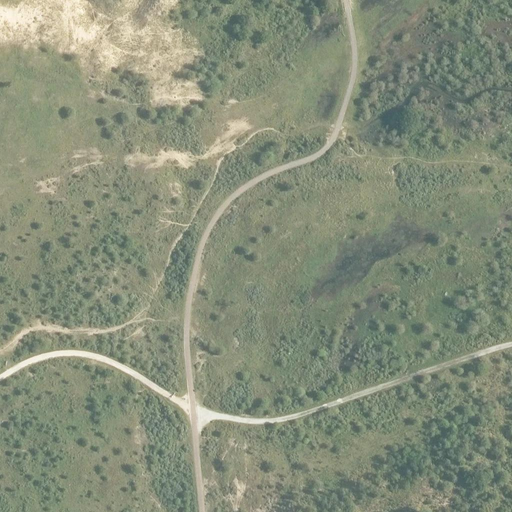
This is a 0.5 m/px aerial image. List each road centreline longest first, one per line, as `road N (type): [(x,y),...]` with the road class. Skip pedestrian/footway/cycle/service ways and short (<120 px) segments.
road 1 (unknown): [(0,353),(39,328),(118,333),(133,323),(194,225),(224,158),(261,130),(290,137),(328,125),(356,134),(400,110),(420,84),(462,102),(511,91)]
road 2 (track): [(511,350),(283,419),(243,422),(189,409)]
road 3 (track): [(189,409),(86,354),(47,355),(0,380)]
